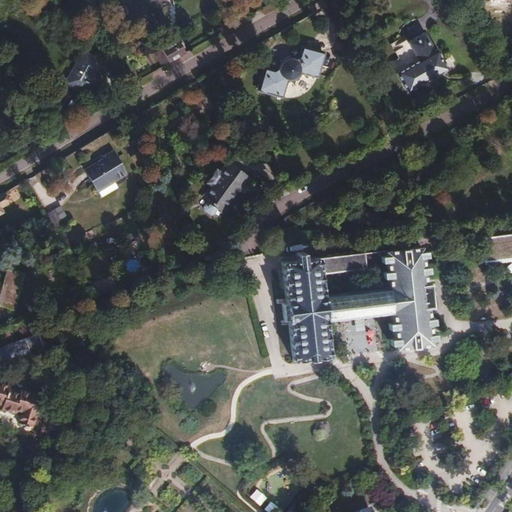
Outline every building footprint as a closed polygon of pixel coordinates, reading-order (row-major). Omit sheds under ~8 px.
[(436,52),(425,33),(408,43),(419,62),(397,74),(409,95),(450,71),(438,50),(436,52)] [(160,49),(169,64),(186,55),(177,40),(160,49)] [(260,90),(284,97),(288,79),(290,80),(293,81),(295,81),(297,80),(299,78),(300,77),(301,75),(301,72),(318,77),(324,53),(302,47),(300,57),(295,60),(293,58),(291,57),(288,58),(285,58),(283,60),(282,62),(281,65),(281,68),(274,71),(266,68),(260,90)] [(65,83),(83,93),(100,62),(83,52),(65,83)] [(85,168),(97,189),(116,178),(117,180),(128,173),(113,149),(103,155),(106,160),(101,164),(99,160),(85,168)] [(223,210),(236,192),(233,190),(239,181),(242,183),(248,175),(227,161),(203,195),(223,210)] [(233,190),(236,192),(242,183),(239,181),(233,190)] [(511,235),(482,239),(485,261),(511,258),(511,235)] [(287,321),(292,362),(329,358),(325,319),(353,316),(362,314),(389,311),(394,350),(431,345),(426,307),(431,307),(428,283),(424,283),(419,245),(382,249),(385,280),(321,287),(319,273),(364,267),(362,252),(317,257),(302,259),(301,252),(294,253),(295,260),(280,262),(285,303),(281,303),(283,321),(287,321)] [(0,309),(13,313),(22,277),(5,272),(1,287),(0,286),(0,309)] [(362,314),(353,316),(354,330),(364,329),(362,314)] [(31,355),(31,358),(47,352),(43,342),(37,337),(26,341),(25,339),(0,348),(0,355),(2,363),(10,360),(11,363),(31,355)] [(78,380),(84,374),(70,363),(66,369),(73,374),(72,376),(78,380)] [(8,389),(0,387),(0,406),(2,407),(1,411),(21,416),(19,425),(32,428),(33,423),(35,423),(42,398),(20,392),(20,394),(8,391),(8,389)]
